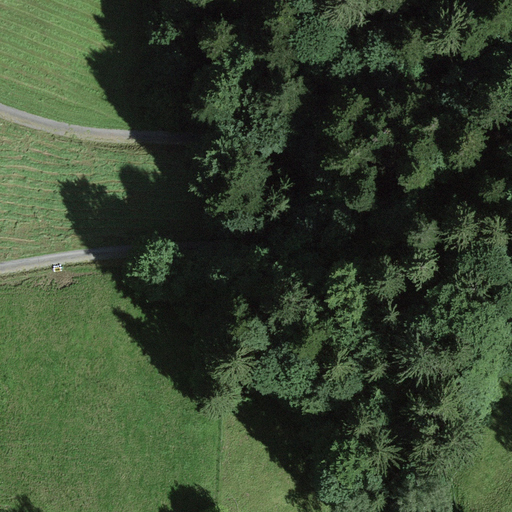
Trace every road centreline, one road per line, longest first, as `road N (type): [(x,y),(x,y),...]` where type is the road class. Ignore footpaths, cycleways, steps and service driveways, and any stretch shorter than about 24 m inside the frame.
road 1 (track): [(511,86),(440,84),(326,115),(289,161),(306,209),(245,253),(0,285)]
road 2 (track): [(289,161),(262,141),(231,135),(121,134),(0,108)]
